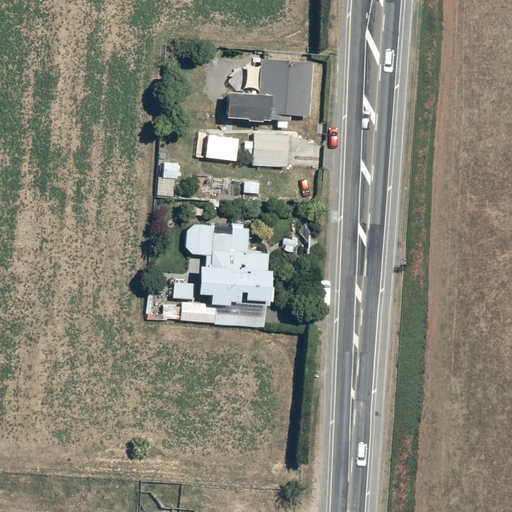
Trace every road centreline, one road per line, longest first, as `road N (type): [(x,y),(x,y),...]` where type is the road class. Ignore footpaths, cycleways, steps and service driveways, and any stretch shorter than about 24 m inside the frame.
road 1 (secondary): [(393,0),(363,414),(349,498)]
road 2 (secondary): [(349,498),(343,413),(365,0)]
